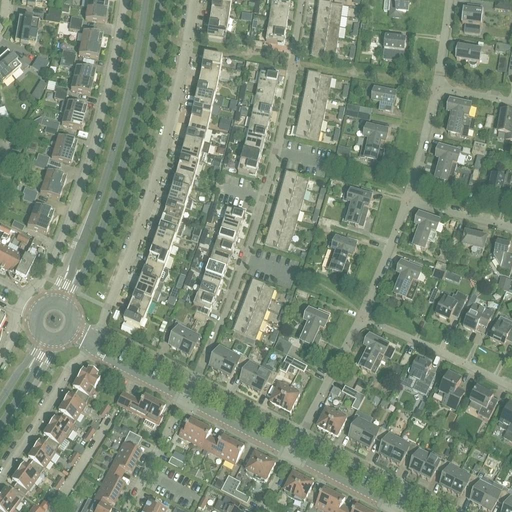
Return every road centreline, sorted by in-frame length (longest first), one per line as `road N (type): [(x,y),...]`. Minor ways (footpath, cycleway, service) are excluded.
road 1 (residential): [(97,332),(161,154),(192,0)]
road 2 (tertiary): [(67,307),(126,152),(158,0)]
road 3 (tertiary): [(145,0),(112,153),(54,302)]
road 4 (residential): [(124,0),(87,165),(46,273),(26,296)]
road 5 (residential): [(511,388),(360,319)]
road 6 (residential): [(0,475),(88,349)]
road 7 (residential): [(276,151),(302,0)]
road 8 (residential): [(194,380),(245,258)]
road 9 (residential): [(300,435),(360,319)]
road 10 (residential): [(360,319),(407,199)]
road 11 (residential): [(124,511),(181,399)]
road 12 (residential): [(181,399),(290,455)]
